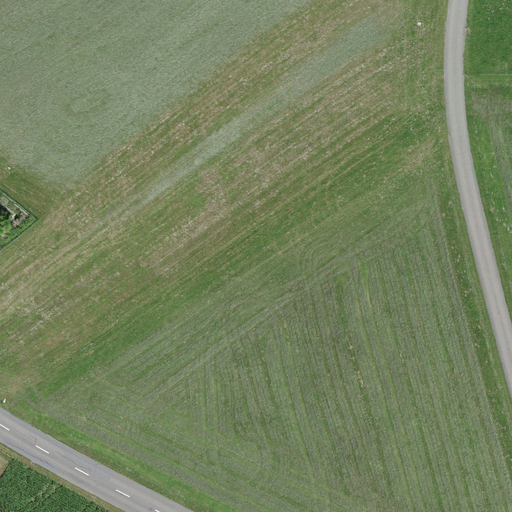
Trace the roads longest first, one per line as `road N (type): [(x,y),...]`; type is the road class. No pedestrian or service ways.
road 1 (unclassified): [(511,352),(461,154),(454,49),(461,0)]
road 2 (tertiary): [(0,425),(158,511)]
